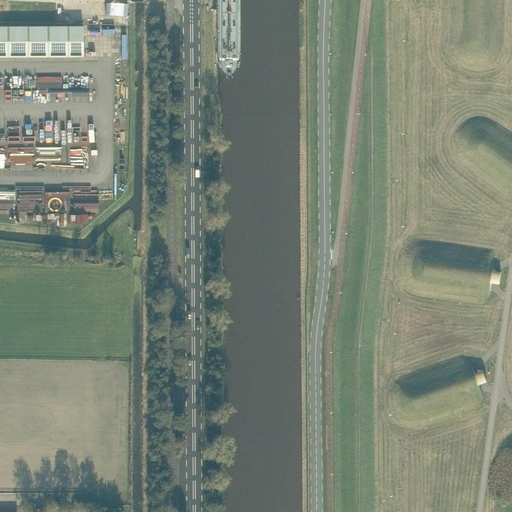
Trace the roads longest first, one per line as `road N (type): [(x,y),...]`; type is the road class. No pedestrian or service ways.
road 1 (unclassified): [(325,0),(316,511)]
road 2 (primary): [(194,511),(191,0)]
